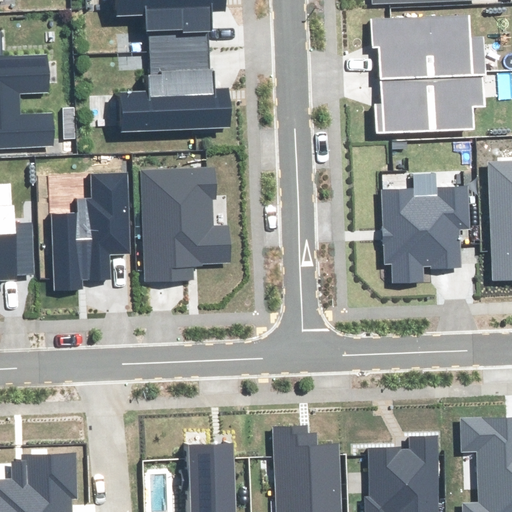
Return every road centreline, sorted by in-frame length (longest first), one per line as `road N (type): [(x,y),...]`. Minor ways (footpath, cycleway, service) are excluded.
road 1 (residential): [(288,0),(302,352)]
road 2 (residential): [(511,348),(302,352)]
road 3 (residential): [(302,352),(102,365)]
road 4 (residential): [(102,365),(108,511)]
